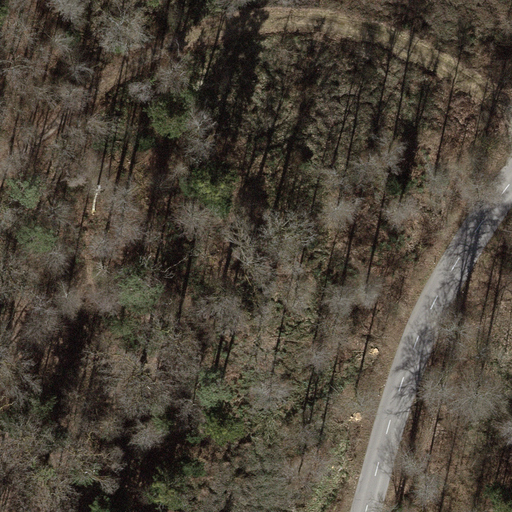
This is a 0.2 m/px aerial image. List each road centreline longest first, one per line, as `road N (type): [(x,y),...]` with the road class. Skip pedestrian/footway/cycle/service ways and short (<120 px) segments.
road 1 (track): [(0,179),(182,30),(260,13),(349,21),(412,47),(511,111)]
road 2 (tertiary): [(369,511),(409,358),(480,222),(511,183)]
